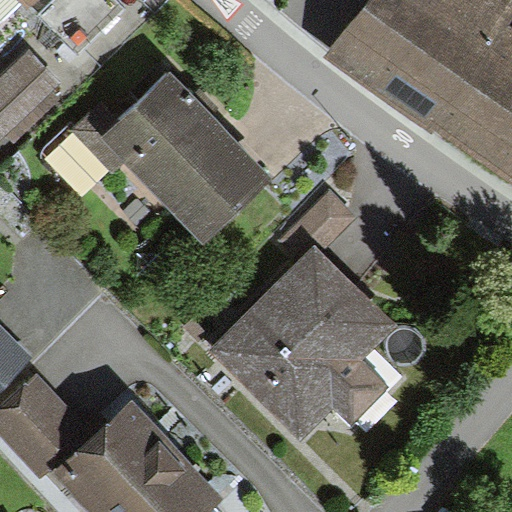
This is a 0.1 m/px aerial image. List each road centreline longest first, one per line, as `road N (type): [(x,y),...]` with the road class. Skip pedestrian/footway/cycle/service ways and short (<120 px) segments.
road 1 (residential): [(228,0),(511,218)]
road 2 (residential): [(511,379),(399,511)]
